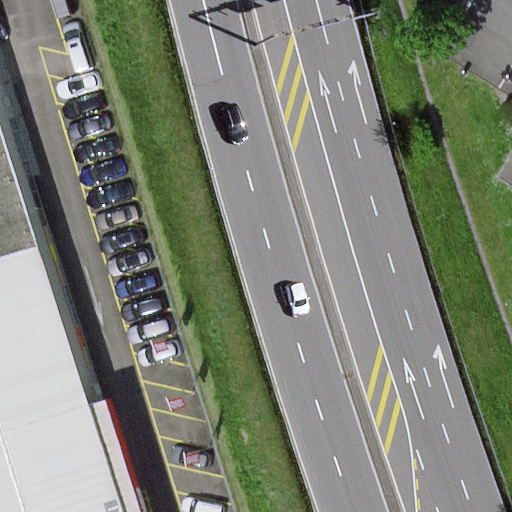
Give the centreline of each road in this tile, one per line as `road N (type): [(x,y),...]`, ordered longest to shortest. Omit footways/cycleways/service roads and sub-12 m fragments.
road 1 (primary): [(205,0),(270,252),(353,511)]
road 2 (primary): [(472,511),(341,88)]
